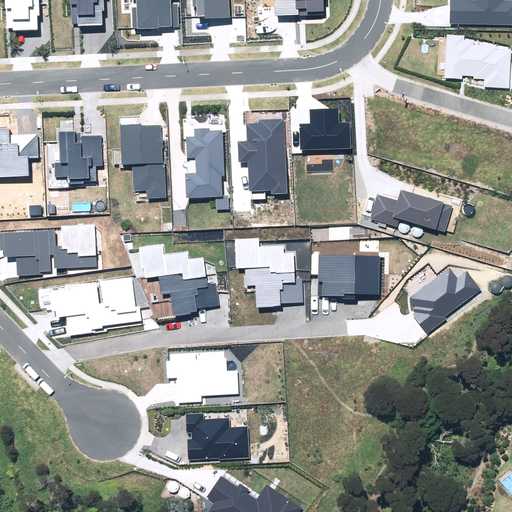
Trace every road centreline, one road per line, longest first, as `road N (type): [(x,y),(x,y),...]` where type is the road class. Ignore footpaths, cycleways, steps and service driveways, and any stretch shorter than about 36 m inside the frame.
road 1 (residential): [(0,80),(344,58)]
road 2 (residential): [(42,363),(309,333)]
road 3 (residential): [(344,58),(387,80),(511,117)]
